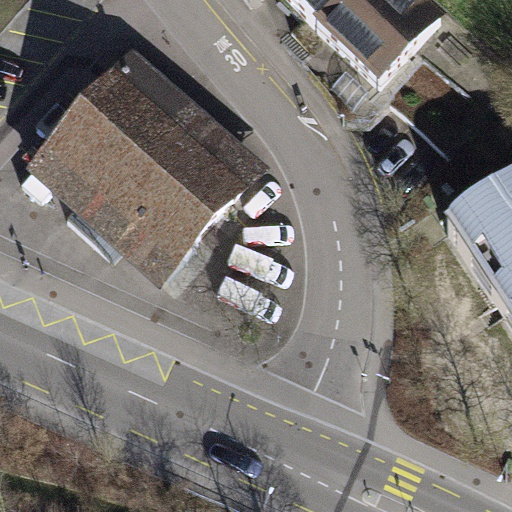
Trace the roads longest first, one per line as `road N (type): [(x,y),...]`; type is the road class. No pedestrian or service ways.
road 1 (residential): [(185,0),(315,163),(340,233),(340,324),(291,460)]
road 2 (secondary): [(0,331),(291,460)]
road 3 (secondary): [(291,460),(403,511)]
